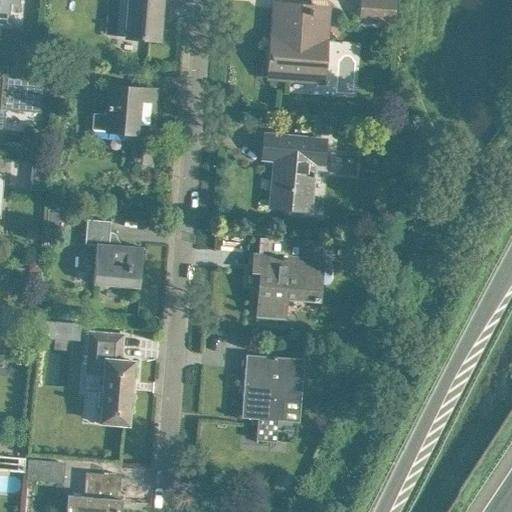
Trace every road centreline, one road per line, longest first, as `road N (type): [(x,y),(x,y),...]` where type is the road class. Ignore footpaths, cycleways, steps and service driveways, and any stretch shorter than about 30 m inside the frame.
road 1 (residential): [(208,0),(162,511)]
road 2 (motorway): [(511,262),(384,511)]
